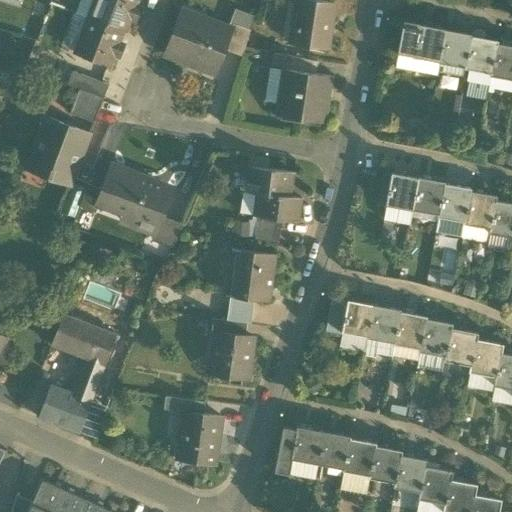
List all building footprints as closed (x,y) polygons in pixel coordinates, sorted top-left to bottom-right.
[(79,0),(75,13),(87,18),(94,0),(79,0)] [(94,0),(87,18),(121,31),(124,32),(129,17),(134,20),(139,8),(133,6),(135,0),(94,0)] [(296,0),(290,44),(328,50),(334,4),(315,1),(306,0),(296,0)] [(229,22),(235,24),(250,30),(255,16),(235,8),(229,22)] [(87,18),(75,13),(73,13),(60,46),(75,52),(87,18)] [(164,54),(216,74),(225,49),(233,29),(206,19),(203,25),(178,16),(164,54)] [(117,43),(121,31),(87,18),(75,52),(108,65),(113,54),(118,56),(122,45),(117,43)] [(425,55),(439,57),(444,29),(418,24),(418,23),(403,21),(397,53),(398,53),(412,56),(424,59),(425,55)] [(225,49),(243,56),(245,47),(250,30),(235,24),(233,29),(225,49)] [(451,59),(465,62),(470,35),(470,34),(444,29),(439,57),(438,61),(450,63),(451,59)] [(488,83),(490,75),(496,42),(496,40),(470,35),(465,62),(464,65),(464,68),(468,69),(466,79),(468,80),(488,83)] [(502,73),(511,75),(511,45),(496,42),(490,75),(502,77),(502,73)] [(437,71),(438,61),(424,59),(412,56),(398,53),(395,66),(436,74),(437,71)] [(284,69),(316,74),(318,62),(284,55),(275,54),(273,69),(282,71),(284,71),(284,69)] [(438,61),(437,71),(463,76),(464,68),(464,65),(465,62),(451,59),(450,63),(438,61)] [(282,71),(273,69),(268,69),(263,102),(279,104),(284,71),(282,71)] [(277,116),(325,124),(332,77),(316,74),(284,69),(284,71),(279,104),(277,116)] [(78,88),(102,97),(107,84),(72,71),(67,84),(78,88)] [(493,88),(511,91),(511,75),(502,73),(502,77),(490,75),(488,83),(487,91),(492,92),(493,88)] [(488,83),(468,80),(465,94),(486,98),(487,91),(488,83)] [(93,122),(102,97),(78,88),(69,113),(93,122)] [(47,176),(70,184),(89,133),(45,116),(28,162),(49,170),(47,176)] [(153,233),(155,234),(161,217),(169,196),(166,189),(111,166),(102,192),(99,199),(125,209),(122,217),(139,223),(138,227),(153,233)] [(261,188),(261,194),(289,197),(289,196),(292,172),(248,166),(244,191),(246,192),(246,186),(261,188)] [(384,205),(385,205),(411,210),(417,177),(390,172),(384,205)] [(411,210),(437,214),(443,183),(443,182),(417,177),(411,210)] [(437,216),(463,221),(469,190),(469,188),(443,183),(437,214),(437,216)] [(79,206),(94,212),(99,199),(102,192),(86,186),(79,206)] [(253,215),(257,216),(261,194),(261,188),(246,186),(246,192),(255,193),(253,215)] [(463,221),(463,223),(489,228),(494,200),(495,195),(469,190),(463,221)] [(239,214),(253,215),(255,193),(246,192),(244,191),(242,191),(239,214)] [(302,198),(289,196),(289,197),(261,194),(257,216),(281,219),(298,222),(298,220),(297,220),(300,199),(301,199),(302,198)] [(511,236),(511,202),(494,200),(489,228),(488,232),(489,232),(511,236)] [(410,216),(411,210),(385,205),(383,219),(387,220),(388,217),(409,221),(410,216)] [(411,210),(410,216),(436,221),(437,216),(437,214),(411,210)] [(254,239),(278,242),(281,219),(257,216),(254,239)] [(437,216),(436,221),(434,231),(460,235),(463,223),(463,221),(437,216)] [(151,238),(172,246),(180,228),(181,224),(161,217),(155,234),(153,233),(151,238)] [(249,222),(234,221),(233,236),(249,237),(249,222)] [(395,242),(398,226),(381,223),(379,240),(395,242)] [(488,232),(489,228),(463,223),(460,235),(460,236),(486,241),(488,232)] [(511,245),(511,236),(489,232),(487,245),(511,249),(511,245)] [(473,246),(461,244),(458,260),(471,262),(473,246)] [(254,299),(270,302),(270,300),(268,300),(275,255),(276,256),(276,254),(239,249),(238,250),(241,251),(235,295),(233,295),(233,297),(235,297),(254,299)] [(479,285),(466,281),(462,294),(475,298),(479,285)] [(229,296),(226,320),(247,323),(251,323),(254,299),(235,297),(233,297),(229,296)] [(341,332),(347,301),(331,298),(325,331),(341,334),(342,335),(342,332),(341,332)] [(342,332),(368,337),(374,305),(347,300),(347,301),(341,332),(342,332)] [(392,355),(394,343),(399,311),(400,309),(374,305),(368,337),(365,351),(364,354),(375,356),(375,352),(392,355)] [(406,342),(420,344),(425,318),(426,316),(399,311),(394,343),(406,346),(406,342)] [(88,359),(105,365),(116,335),(63,314),(51,344),(88,359)] [(245,335),(247,323),(226,320),(213,318),(211,331),(216,332),(216,331),(245,335)] [(432,349),(446,352),(450,328),(451,324),(425,318),(420,344),(419,351),(431,353),(432,349)] [(457,359),(471,361),(475,339),(476,333),(450,328),(446,352),(444,360),(456,363),(457,359)] [(213,374),(246,379),(248,359),(247,359),(249,345),(250,345),(251,336),(245,335),(216,331),(216,332),(212,357),(216,358),(213,374)] [(339,346),(365,351),(368,337),(342,332),(342,335),(341,334),(339,346)] [(0,356),(4,358),(11,338),(0,334),(0,356)] [(482,370),(496,373),(500,353),(501,344),(475,339),(471,361),(469,372),(481,374),(482,370)] [(417,360),(419,351),(420,344),(406,342),(406,346),(394,343),(392,355),(417,360)] [(419,351),(417,360),(416,366),(442,372),(444,360),(446,352),(432,349),(431,353),(419,351)] [(507,383),(511,384),(511,355),(500,353),(496,373),(494,385),(506,387),(507,383)] [(72,393),(91,401),(105,365),(88,359),(72,393)] [(492,391),(494,385),(496,373),(482,370),(481,374),(469,372),(467,386),(492,391)] [(494,385),(492,391),(491,401),(511,404),(511,384),(507,383),(506,387),(494,385)] [(38,417),(79,433),(91,401),(72,393),(50,385),(38,417)] [(183,411),(203,414),(205,402),(165,396),(163,409),(183,412),(183,411)] [(408,406),(390,403),(388,414),(406,418),(408,406)] [(176,459),(214,464),(221,416),(203,414),(183,411),(183,412),(178,443),(185,443),(182,459),(176,458),(176,459)] [(292,459),(317,464),(323,431),(296,426),(296,430),(290,459),(292,459)] [(289,475),(292,459),(290,459),(296,430),(283,427),(274,472),(289,475)] [(317,464),(343,469),(349,438),(349,436),(323,431),(317,464)] [(343,471),(369,475),(374,445),(375,443),(349,438),(343,469),(343,471)] [(368,478),(395,483),(400,455),(401,450),(374,445),(369,475),(368,478)] [(394,487),(420,492),(425,466),(426,459),(400,455),(395,483),(394,487)] [(314,479),(317,464),(292,459),(289,475),(314,479)] [(420,492),(419,498),(445,504),(449,480),(451,471),(425,466),(420,492)] [(369,475),(343,471),(340,489),(365,494),(368,478),(369,475)] [(53,511),(63,490),(41,480),(32,501),(26,511),(53,511)] [(443,511),(470,511),(474,494),(476,484),(449,480),(445,504),(443,511)] [(53,511),(78,511),(84,500),(63,490),(53,511)] [(11,511),(26,511),(32,501),(16,494),(11,511)] [(500,499),(474,494),(470,511),(498,511),(498,510),(500,499)] [(442,511),(443,511),(445,504),(419,498),(416,511),(442,511),(443,511),(442,511)] [(78,511),(103,511),(105,509),(84,500),(78,511)]
